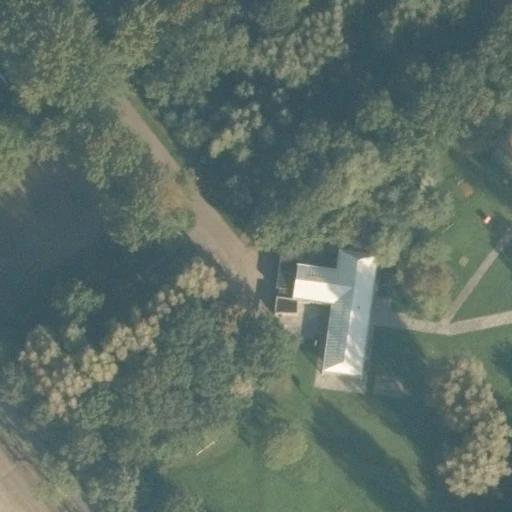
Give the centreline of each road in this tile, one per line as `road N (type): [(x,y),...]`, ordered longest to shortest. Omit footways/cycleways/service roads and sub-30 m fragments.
road 1 (unclassified): [(205,219),(34,0)]
road 2 (unclassified): [(87,511),(0,406)]
